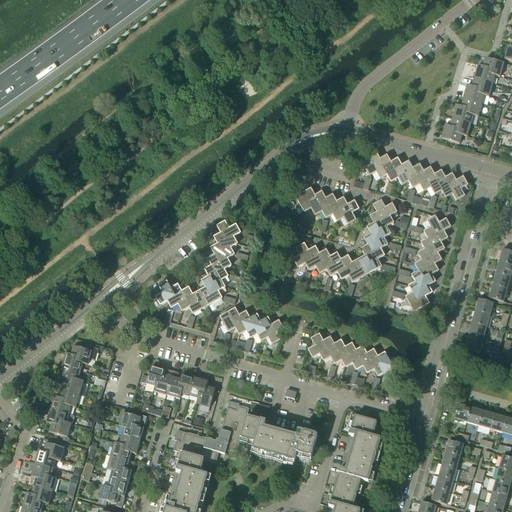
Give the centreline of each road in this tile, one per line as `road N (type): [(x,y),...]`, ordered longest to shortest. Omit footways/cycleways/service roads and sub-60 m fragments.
road 1 (residential): [(419,418),(490,171)]
road 2 (tertiary): [(100,298),(278,156)]
road 3 (residential): [(342,398),(139,336)]
road 4 (residential): [(269,511),(292,498),(312,503),(342,398)]
road 5 (motorway): [(0,91),(125,0)]
road 6 (tertiary): [(346,131),(363,87),(443,24)]
road 7 (tertiary): [(0,380),(100,298)]
road 8 (residential): [(0,511),(23,431),(0,402)]
